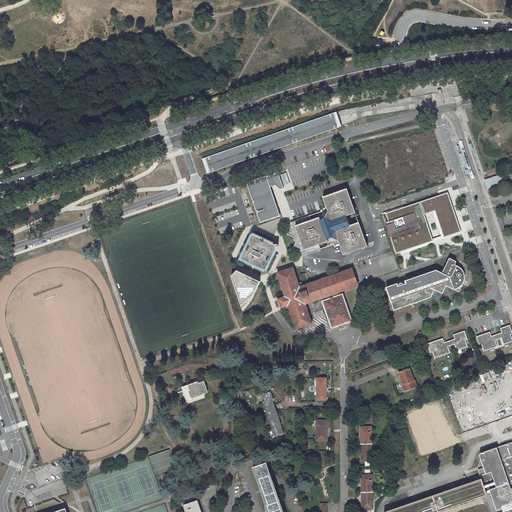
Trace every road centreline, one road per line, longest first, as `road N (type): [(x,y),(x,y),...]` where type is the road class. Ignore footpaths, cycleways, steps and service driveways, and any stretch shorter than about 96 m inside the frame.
road 1 (residential): [(436,111),(494,291),(352,342),(345,337)]
road 2 (residential): [(228,175),(242,222),(227,253),(235,269),(265,282),(290,331),(345,337)]
road 3 (primary): [(402,59),(177,124)]
road 4 (primary): [(181,137),(404,73)]
road 5 (unclassified): [(228,175),(436,111)]
road 6 (unclassified): [(0,252),(198,185)]
road 7 (primary): [(0,198),(181,137)]
road 8 (primary): [(177,124),(0,184)]
road 9 (residential): [(345,337),(344,511)]
road 10 (residential): [(380,511),(396,491),(463,468),(477,447),(511,434)]
road 11 (residential): [(511,25),(414,16),(402,28),(402,59)]
